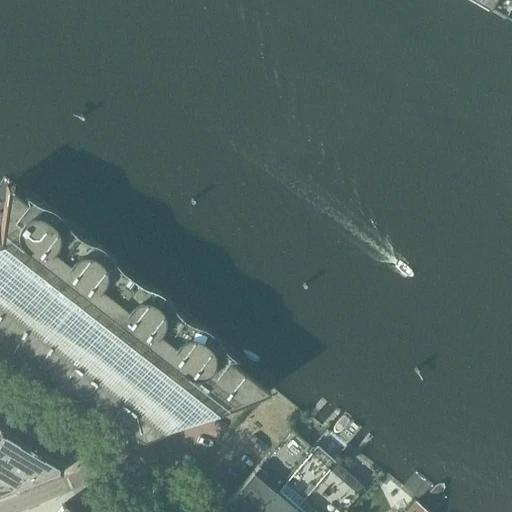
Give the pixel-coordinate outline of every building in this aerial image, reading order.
[(511,0),(485,0),(511,15),(511,0)] [(51,386),(55,387),(67,395),(69,391),(79,397),(80,403),(93,411),(95,407),(104,413),(106,419),(118,426),(120,423),(130,429),(131,435),(143,442),(146,440),(146,439),(157,421),(170,429),(169,430),(170,431),(186,424),(184,423),(214,411),(216,412),(228,407),(227,407),(250,378),(255,382),(256,381),(19,196),(18,197),(19,197),(13,204),(6,203),(6,202),(4,202),(0,232),(0,347),(3,349),(4,355),(16,363),(18,359),(28,365),(29,371),(41,378),(39,381),(43,384),(47,385),(51,386)] [(0,480),(16,490),(61,473),(61,472),(61,466),(61,465),(42,454),(41,454),(22,443),(22,442),(3,430),(3,431),(0,429),(0,480)] [(289,429),(269,452),(290,470),(310,447),(289,429)] [(256,511),(339,511),(351,500),(366,483),(359,477),(356,480),(331,458),(316,445),(256,511)] [(253,511),(290,470),(269,452),(226,500),(240,511),(253,511)] [(0,496),(16,490),(0,480),(0,496)] [(427,511),(415,501),(405,511),(427,511)]
